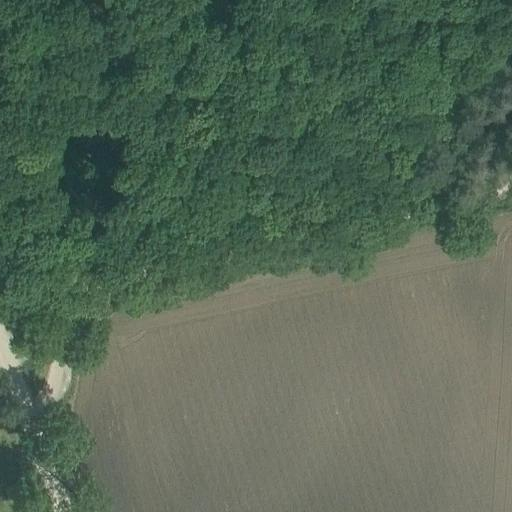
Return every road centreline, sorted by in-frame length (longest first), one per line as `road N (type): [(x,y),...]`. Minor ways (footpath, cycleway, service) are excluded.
road 1 (track): [(73,286),(511,191)]
road 2 (track): [(32,432),(84,246),(132,0)]
